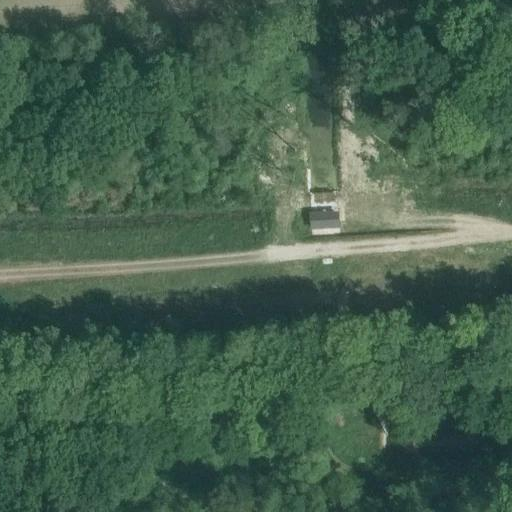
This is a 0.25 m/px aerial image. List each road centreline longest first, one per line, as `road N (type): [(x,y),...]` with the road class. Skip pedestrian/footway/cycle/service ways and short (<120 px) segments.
road 1 (track): [(0,393),(511,353)]
road 2 (track): [(116,384),(109,427),(53,511)]
